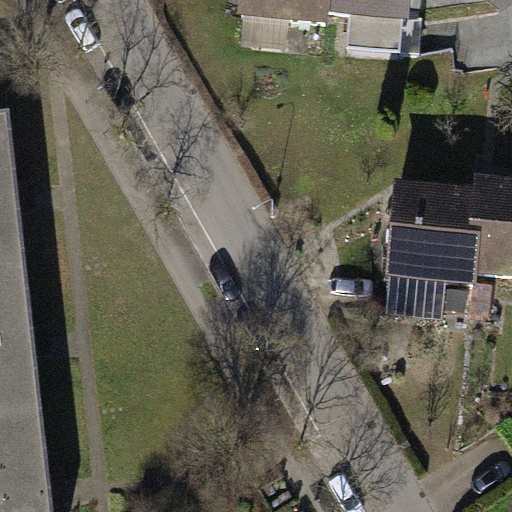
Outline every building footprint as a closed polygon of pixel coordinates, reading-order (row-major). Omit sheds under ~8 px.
[(326,14),(327,0),(249,0),(248,16),(326,22),(326,14)] [(327,0),(326,14),(407,21),(408,0),(327,0)] [(0,265),(22,263),(6,123),(0,123),(0,265)] [(481,200),(475,278),(511,281),(511,190),(482,189),(481,200)] [(475,278),(481,200),(403,194),(397,280),(474,286),(475,278)] [(22,263),(0,265),(0,436),(42,432),(22,263)] [(50,511),(42,432),(0,436),(0,511),(50,511)]
